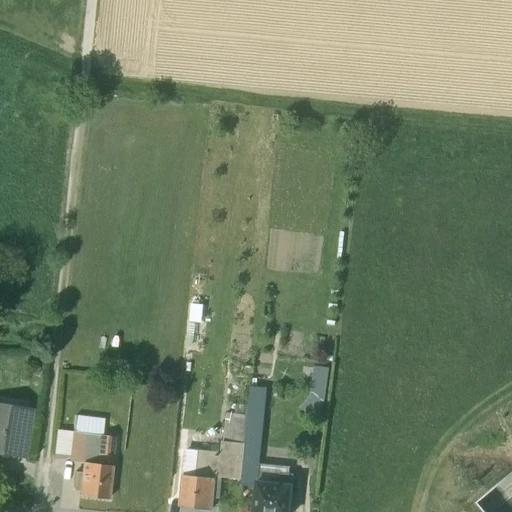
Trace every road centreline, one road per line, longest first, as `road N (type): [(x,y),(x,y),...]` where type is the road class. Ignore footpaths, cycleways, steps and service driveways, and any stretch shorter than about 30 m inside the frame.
road 1 (track): [(90,0),(38,511)]
road 2 (track): [(511,141),(81,96)]
